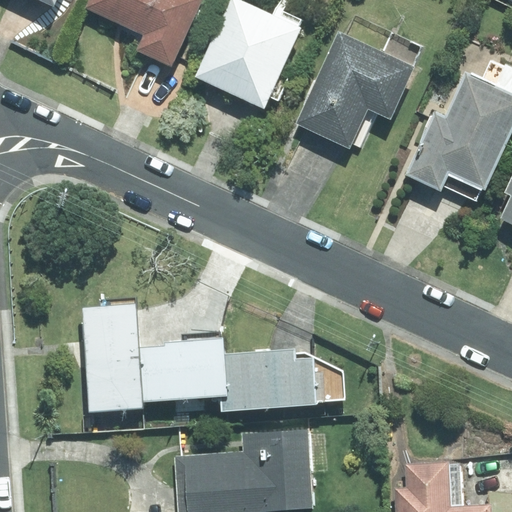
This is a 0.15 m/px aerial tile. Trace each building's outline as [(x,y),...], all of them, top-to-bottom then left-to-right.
[(146,44),(183,62),(211,0),(96,0),(94,5),(152,32),(146,44)] [(237,0),(205,72),(275,104),(313,22),(263,0),(237,0)] [(347,26),(303,119),(383,156),(426,62),(347,26)] [(414,169),(487,203),(511,150),(511,68),(507,79),(476,65),(455,111),(444,106),(414,169)] [(94,308),(103,409),(156,404),(156,399),(233,393),(234,408),(330,400),(327,358),(308,359),(308,349),(237,355),(236,338),(151,345),(147,304),(94,308)] [(251,450),(180,456),(184,511),(249,511),(327,505),(320,428),(250,434),(251,450)] [(417,488),(403,489),(404,511),(502,511),(502,504),(460,507),(457,462),(415,465),(417,488)]
